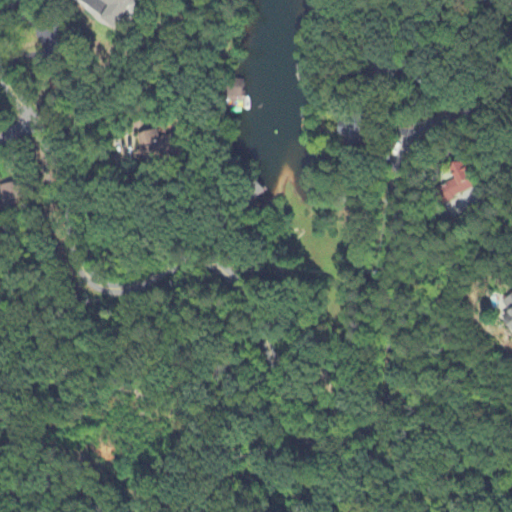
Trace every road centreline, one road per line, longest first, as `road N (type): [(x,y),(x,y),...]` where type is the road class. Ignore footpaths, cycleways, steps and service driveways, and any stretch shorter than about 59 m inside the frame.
road 1 (residential): [(0,74),(65,173),(86,276),(115,291),(200,260),(230,273),(260,320),(288,419),(307,441),(328,449),(374,431),(393,390),(389,295),(411,152),(442,124),(511,103)]
road 2 (track): [(147,511),(95,456),(0,431)]
